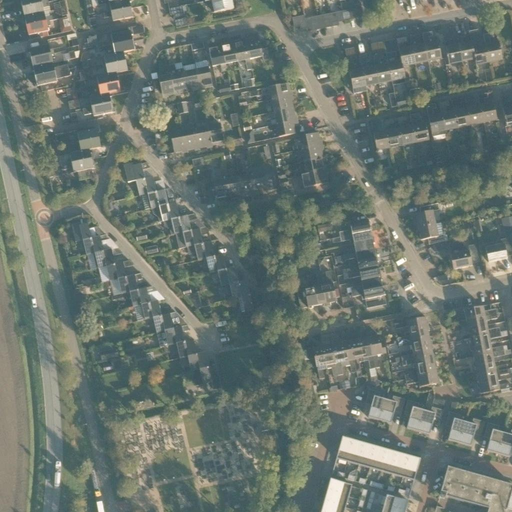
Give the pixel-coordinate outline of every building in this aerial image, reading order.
[(21,3),(22,8),(48,3),(47,0),(18,0),(19,4),(21,3)] [(130,0),(127,0),(109,4),(110,8),(107,9),(108,13),(131,9),(130,3),(131,3),(130,0)] [(231,0),(213,0),(211,1),(214,13),(233,9),(231,0)] [(22,15),(22,18),(44,13),(43,9),(49,7),(48,3),(22,8),(24,15),(22,15)] [(360,4),(354,5),(357,18),(363,17),(361,4),(360,4)] [(183,13),(186,12),(185,6),(182,6),(169,9),(170,16),(183,13)] [(132,15),(131,9),(108,13),(103,14),(104,19),(112,17),(113,22),(134,18),(133,15),(132,15)] [(329,14),(332,27),(339,26),(336,12),(329,14)] [(25,21),(26,27),(49,22),(48,18),(45,18),(44,13),(22,18),(23,22),(25,21)] [(332,27),(329,14),(323,15),(326,28),(332,27)] [(307,28),(304,15),(298,17),(301,30),(307,28)] [(320,29),(317,16),(310,17),(313,30),(320,29)] [(50,26),(49,22),(26,27),(28,33),(26,33),(28,41),(43,37),(48,36),(47,33),(48,32),(47,27),(50,26)] [(108,42),(109,46),(132,42),(132,41),(131,36),(132,36),(132,32),(131,32),(130,32),(129,33),(129,30),(111,34),(111,36),(110,36),(107,37),(108,42)] [(479,36),(478,30),(469,32),(471,43),(474,60),(475,66),(489,63),(485,47),(477,48),(476,42),(480,41),(479,36)] [(422,35),(425,46),(428,62),(442,60),(438,43),(430,45),(429,38),(433,37),(432,33),(422,35)] [(474,60),(471,43),(463,45),(462,38),(466,37),(465,33),(456,35),(458,46),(462,62),(474,60)] [(78,46),(75,34),(67,36),(68,41),(71,40),(73,47),(78,46)] [(483,36),(485,47),(489,63),(502,60),(498,44),(490,46),(489,39),(493,39),(492,34),(483,36)] [(415,65),(428,62),(425,46),(421,47),(418,36),(409,38),(412,49),(415,65)] [(462,62),(458,46),(450,48),(448,41),(453,40),(452,36),(443,37),(449,65),(462,62)] [(85,38),(83,50),(92,48),(91,41),(90,37),(85,38)] [(246,40),(250,59),(262,56),(263,61),(269,60),(265,42),(259,43),(258,37),(246,40)] [(399,51),(401,63),(402,68),(415,65),(412,49),(404,50),(402,44),(407,43),(406,38),(397,40),(399,51)] [(249,59),(250,59),(246,40),(234,42),(237,62),(245,60),(247,71),(252,70),(249,59)] [(383,43),(388,66),(391,82),(405,79),(402,68),(401,63),(394,64),(392,57),(396,57),(395,52),(399,51),(397,40),(383,43)] [(114,55),(125,53),(135,51),(135,48),(133,48),(132,42),(109,46),(100,48),(101,53),(106,51),(107,56),(114,55)] [(237,62),(234,42),(221,45),(225,64),(237,62)] [(375,68),(379,85),(391,82),(388,66),(381,67),(379,60),(383,59),(383,55),(379,55),(377,44),(370,45),(375,68)] [(225,64),(221,45),(208,47),(212,67),(220,65),(222,72),(227,71),(225,64)] [(30,53),(31,59),(53,54),(53,50),(49,51),(48,46),(27,50),(28,53),(30,53)] [(356,60),(354,49),(345,50),(353,90),(354,94),(367,92),(366,87),(362,71),(355,72),(353,65),(357,65),(356,60)] [(74,53),(74,52),(68,53),(70,60),(78,58),(79,52),(74,53)] [(101,63),(102,67),(125,62),(124,57),(126,56),(125,53),(114,55),(107,56),(103,57),(104,62),(101,63)] [(362,71),(366,87),(379,85),(375,68),(368,69),(366,63),(370,62),(369,57),(367,58),(366,53),(359,55),(362,71)] [(31,68),(52,64),(51,60),(55,59),(53,54),(31,59),(33,65),(31,66),(31,68)] [(87,60),(84,61),(80,62),(78,70),(89,68),(87,60)] [(107,75),(118,73),(129,71),(128,68),(126,69),(125,62),(102,67),(103,72),(106,71),(107,75)] [(187,92),(183,72),(183,69),(182,63),(174,65),(169,66),(171,75),(175,95),(187,92)] [(34,72),(35,77),(68,70),(67,65),(53,69),(52,64),(31,68),(32,72),(34,72)] [(195,70),(199,90),(212,87),(208,67),(195,70)] [(68,70),(35,77),(37,84),(35,84),(35,87),(40,86),(41,93),(54,90),(52,84),(56,83),(55,78),(58,77),(59,79),(74,76),(75,68),(68,70)] [(183,72),(187,92),(199,90),(195,70),(183,72)] [(118,73),(107,75),(96,78),(97,83),(94,84),(94,88),(118,83),(117,77),(118,77),(118,73)] [(171,75),(158,78),(162,97),(175,95),(171,75)] [(255,86),(254,79),(247,81),(249,88),(255,86)] [(118,83),(94,88),(96,93),(99,92),(100,96),(111,94),(122,91),(121,89),(119,90),(118,83)] [(264,102),(272,101),(271,100),(290,96),(288,83),(269,87),(270,96),(263,97),(264,102)] [(421,95),(420,89),(409,91),(410,97),(421,95)] [(76,101),(83,99),(81,93),(73,95),(72,100),(72,102),(76,101)] [(477,95),(479,106),(480,106),(483,124),(497,121),(493,104),(485,106),(483,99),(487,98),(488,100),(493,99),(491,93),(477,95)] [(88,108),(111,104),(109,98),(112,97),(111,94),(100,96),(89,98),(90,104),(87,104),(88,108)] [(388,95),(391,108),(396,107),(394,94),(388,95)] [(239,107),(247,106),(245,100),(243,101),(242,96),(237,97),(239,107)] [(271,100),(272,101),(274,112),(293,108),(290,96),(271,100)] [(467,109),(470,126),(483,124),(480,106),(479,106),(472,108),(471,101),(474,101),(473,96),(464,98),(466,109),(467,109)] [(511,108),(508,109),(506,102),(510,102),(509,97),(500,99),(506,127),(511,125),(511,108)] [(457,129),(470,126),(467,109),(466,109),(459,111),(457,104),(461,103),(460,99),(451,101),(453,112),(454,112),(457,129)] [(203,107),(201,100),(194,101),(195,108),(203,107)] [(76,101),(72,102),(68,103),(69,110),(75,109),(75,107),(77,107),(76,101)] [(438,103),(440,114),(441,114),(444,131),(457,129),(454,112),(453,112),(446,113),(444,107),(448,106),(447,101),(438,103)] [(186,103),(178,104),(178,105),(179,109),(179,113),(188,111),(187,107),(186,103)] [(111,104),(88,108),(82,110),(84,116),(90,115),(89,113),(92,112),(93,117),(115,113),(114,109),(112,110),(111,104)] [(177,113),(175,104),(165,107),(168,115),(177,113)] [(425,106),(431,134),(432,138),(445,135),(444,131),(441,114),(440,114),(433,116),(431,109),(436,108),(435,104),(425,106)] [(296,120),(293,108),(274,112),(276,124),(296,120)] [(411,127),(415,144),(429,141),(425,124),(422,125),(420,118),(419,118),(419,114),(409,116),(411,127)] [(415,144),(411,127),(404,128),(403,121),(406,121),(405,116),(396,118),(398,129),(399,129),(403,146),(415,144)] [(399,129),(398,129),(391,131),(390,124),(394,124),(393,119),(383,121),(386,132),(389,149),(403,146),(399,129)] [(296,120),(276,124),(277,125),(269,126),(270,132),(278,130),(279,137),(298,133),(296,120)] [(376,152),(389,149),(386,132),(378,133),(376,127),(380,126),(380,122),(370,123),(376,152)] [(207,126),(212,146),(224,143),(220,124),(207,126)] [(195,129),(200,148),(212,146),(207,126),(195,129)] [(74,140),(75,144),(98,139),(97,133),(99,133),(98,129),(77,134),(78,139),(74,140)] [(195,129),(183,131),(187,151),(200,148),(195,129)] [(187,151),(183,131),(171,134),(175,153),(187,151)] [(301,150),(321,146),(318,133),(299,137),(301,150)] [(233,139),(235,148),(244,145),(242,136),(233,139)] [(100,146),(98,139),(75,144),(76,148),(79,148),(80,153),(91,150),(102,148),(101,145),(100,146)] [(304,162),(323,158),(321,146),(301,150),(295,151),(297,163),(304,162)] [(68,165),(91,160),(90,154),(92,154),(91,150),(80,153),(70,155),(71,160),(68,161),(68,164),(68,165)] [(435,165),(434,157),(425,159),(427,167),(435,165)] [(45,160),(47,169),(51,168),(51,167),(56,165),(55,158),(54,158),(45,160)] [(307,175),(326,170),(323,158),(304,162),(307,175)] [(68,165),(68,164),(61,166),(61,171),(68,169),(69,174),(95,169),(95,166),(93,166),(91,160),(68,165)] [(132,164),(124,166),(126,174),(125,180),(127,181),(127,183),(136,181),(139,196),(140,196),(148,194),(144,179),(142,171),(148,169),(147,164),(141,165),(140,162),(132,164)] [(58,170),(52,171),(51,168),(47,169),(49,179),(53,178),(59,177),(58,170)] [(383,177),(394,174),(393,168),(381,171),(383,177)] [(326,170),(307,175),(301,176),(304,188),(329,183),(326,170)] [(272,171),(251,175),(255,194),(276,190),(274,180),(272,171)] [(286,179),(284,172),(277,174),(278,180),(286,179)] [(239,177),(243,197),(255,194),(251,175),(239,177)] [(148,194),(140,196),(144,210),(151,209),(152,209),(159,207),(156,192),(154,182),(160,181),(159,176),(152,177),(144,179),(148,194)] [(243,197),(239,177),(227,180),(230,199),(243,197)] [(218,201),(230,199),(227,180),(208,183),(210,194),(216,193),(218,201)] [(159,207),(152,209),(154,214),(159,218),(160,222),(164,221),(172,220),(168,205),(166,195),(172,194),(174,192),(170,189),(156,192),(159,207)] [(172,220),(164,221),(165,227),(170,231),(171,235),(175,234),(183,233),(179,218),(176,203),(168,205),(172,220)] [(418,228),(436,224),(433,211),(439,210),(438,203),(421,207),(423,213),(416,215),(418,228)] [(183,233),(175,234),(179,249),(187,247),(194,246),(191,231),(189,222),(195,220),(194,215),(188,216),(179,218),(183,233)] [(87,255),(95,254),(92,239),(88,224),(87,219),(80,220),(81,223),(72,226),(76,243),(83,241),(87,255)] [(340,237),(370,231),(369,225),(371,225),(370,222),(350,226),(351,231),(339,233),(340,237)] [(436,224),(418,228),(421,240),(428,239),(429,245),(446,242),(444,235),(438,237),(436,224)] [(326,231),(325,225),(317,226),(318,233),(326,231)] [(194,246),(187,247),(188,255),(196,254),(198,260),(206,258),(203,244),(201,235),(210,232),(206,228),(200,229),(199,229),(191,231),(194,246)] [(350,245),(354,244),(374,241),(373,237),(372,238),(370,231),(340,237),(341,242),(349,241),(350,245)] [(145,233),(135,235),(137,241),(147,239),(145,233)] [(99,237),(92,239),(95,254),(98,268),(106,267),(103,252),(102,248),(101,242),(107,240),(106,236),(99,237)] [(501,245),(486,248),(489,263),(507,259),(506,253),(511,251),(511,243),(511,238),(506,239),(500,240),(501,245)] [(468,244),(467,239),(453,242),(452,249),(453,255),(450,255),(453,270),(473,266),(471,260),(478,258),(476,245),(469,246),(468,244)] [(343,251),(343,255),(374,250),(373,244),(374,243),(374,241),(354,244),(355,249),(343,251)] [(218,271),(215,256),(211,242),(203,244),(206,258),(209,273),(218,271)] [(158,253),(156,246),(144,249),(146,255),(158,253)] [(111,250),(103,252),(106,267),(109,281),(118,280),(114,265),(112,256),(123,254),(118,249),(111,250)] [(356,258),(357,263),(378,259),(377,256),(375,256),(374,250),(343,255),(345,261),(356,258)] [(223,254),(215,256),(218,271),(221,286),(224,285),(225,285),(229,284),(226,269),(224,259),(223,254)] [(342,275),(347,274),(378,268),(376,262),(378,262),(378,259),(357,263),(358,267),(342,271),(342,275)] [(127,278),(124,268),(133,266),(129,261),(123,263),(114,265),(118,280),(121,294),(129,292),(127,278)] [(229,284),(225,285),(227,293),(228,294),(230,295),(232,294),(233,299),(238,298),(241,297),(238,282),(235,267),(226,269),(229,284)] [(378,268),(347,274),(342,275),(343,280),(360,277),(361,282),(381,278),(381,274),(379,275),(378,268)] [(337,290),(334,290),(330,272),(325,273),(327,282),(322,283),(323,286),(327,305),(337,303),(336,298),(339,298),(337,290)] [(127,278),(129,292),(133,307),(141,305),(138,291),(135,281),(142,280),(141,274),(127,278)] [(316,274),(311,275),(317,307),(327,305),(323,286),(318,286),(316,274)] [(317,307),(311,275),(306,276),(309,289),(304,290),(308,309),(317,307)] [(381,278),(361,282),(362,286),(346,289),(347,293),(351,293),(381,287),(380,281),(382,281),(381,278)] [(241,297),(238,298),(241,310),(244,309),(245,312),(259,309),(258,304),(255,292),(249,293),(246,280),(238,282),(241,297)] [(144,320),(153,318),(149,303),(147,294),(157,292),(153,287),(138,291),(141,305),(144,320)] [(191,294),(189,287),(182,289),(184,296),(191,294)] [(381,287),(351,293),(352,298),(361,296),(362,301),(365,300),(384,296),(385,296),(384,293),(383,293),(381,287)] [(88,302),(86,294),(78,296),(80,304),(88,302)] [(156,333),(164,331),(161,316),(158,301),(149,303),(153,318),(156,333)] [(462,311),(464,321),(497,314),(496,309),(484,312),(483,306),(462,311)] [(176,344),(173,329),(169,314),(161,316),(164,331),(156,333),(160,348),(168,346),(176,344)] [(497,314),(464,321),(466,330),(487,325),(486,321),(498,318),(497,314)] [(408,332),(428,328),(428,325),(426,325),(425,318),(394,325),(395,330),(407,328),(408,332)] [(100,325),(87,328),(88,334),(90,334),(95,332),(100,331),(101,331),(100,326),(100,325)] [(488,330),(487,325),(466,330),(468,339),(500,332),(499,327),(488,330)] [(187,326),(173,329),(176,344),(180,359),(188,357),(185,342),(183,333),(189,331),(187,326)] [(429,331),(428,328),(408,332),(409,336),(397,339),(398,344),(429,337),(428,331),(429,331)] [(470,348),(491,344),(489,339),(501,337),(500,332),(468,339),(470,348)] [(374,336),(369,337),(375,369),(379,368),(377,356),(386,354),(383,341),(379,342),(378,334),(374,335),(374,336)] [(363,358),(368,357),(370,370),(374,369),(375,369),(369,337),(362,339),(362,337),(359,338),(363,358)] [(412,350),(432,346),(432,343),(430,344),(429,337),(398,344),(399,348),(411,346),(412,350)] [(364,362),(363,358),(359,338),(355,339),(356,340),(350,341),(356,373),(360,372),(358,363),(364,362)] [(193,340),(185,342),(188,357),(191,372),(199,370),(196,355),(193,340)] [(340,342),(345,362),(349,361),(351,374),(356,373),(350,341),(344,343),(344,341),(340,342)] [(345,362),(340,342),(337,343),(337,344),(331,345),(338,376),(343,375),(340,363),(345,362)] [(491,344),(470,348),(472,357),(504,351),(503,346),(491,348),(491,344)] [(338,376),(331,345),(325,346),(325,345),(322,346),(327,369),(332,368),(333,377),(338,376)] [(327,369),(322,346),(319,346),(319,348),(313,349),(313,350),(307,351),(309,361),(315,359),(316,367),(319,380),(324,379),(322,370),(327,369)] [(433,350),(432,346),(412,350),(413,355),(401,357),(402,362),(432,356),(431,350),(433,350)] [(112,358),(110,350),(99,353),(101,360),(112,358)] [(504,351),(472,357),(473,366),(494,362),(493,358),(505,355),(504,351)] [(205,353),(196,355),(199,364),(200,370),(192,372),(195,386),(203,385),(212,383),(212,386),(213,390),(221,388),(217,372),(210,374),(207,363),(205,353)] [(416,369),(436,364),(435,361),(434,362),(432,356),(402,362),(403,367),(415,364),(416,369)] [(112,370),(111,362),(102,363),(104,371),(112,370)] [(473,366),(475,376),(508,369),(507,364),(495,367),(494,362),(473,366)] [(405,376),(405,380),(436,374),(435,368),(437,368),(436,364),(416,369),(412,370),(413,374),(405,376)] [(477,385),(498,380),(501,380),(500,375),(509,373),(511,372),(511,368),(508,369),(475,376),(477,385)] [(436,374),(405,380),(406,385),(419,383),(419,387),(440,383),(439,380),(437,380),(436,374)] [(312,387),(311,380),(308,381),(312,395),(317,393),(316,386),(312,387)] [(498,380),(477,385),(479,394),(511,388),(510,383),(499,385),(498,380)] [(350,388),(349,381),(341,383),(342,390),(350,388)] [(379,421),(385,400),(379,398),(380,393),(369,390),(365,404),(371,406),(368,418),(379,421)] [(385,400),(379,421),(390,425),(394,412),(400,414),(404,400),(393,397),(391,402),(385,400)] [(410,417),(406,429),(418,432),(424,411),(417,409),(419,404),(407,401),(403,415),(410,417)] [(424,411),(418,432),(429,436),(433,423),(439,425),(443,411),(432,408),(430,413),(424,411)] [(459,444),(465,423),(459,421),(460,416),(449,413),(445,427),(451,428),(447,441),(459,444)] [(465,423),(459,444),(470,447),(474,435),(480,437),(484,423),(473,419),(471,425),(465,423)] [(490,439),(486,452),(497,455),(503,434),(497,432),(499,427),(487,424),(483,438),(490,439)] [(503,434),(497,455),(509,458),(511,447),(511,430),(510,435),(503,434)] [(339,448),(336,459),(347,462),(353,441),(342,437),(339,448)] [(364,444),(353,441),(347,462),(358,466),(364,444)] [(364,444),(358,466),(369,469),(375,447),(364,444)] [(375,447),(369,469),(380,472),(386,451),(375,447)] [(397,454),(386,451),(380,472),(391,475),(397,454)] [(402,478),(408,457),(397,454),(391,475),(402,478)] [(408,457),(402,478),(414,481),(417,470),(420,460),(408,456),(408,457)] [(491,511),(511,511),(507,510),(511,491),(511,486),(447,468),(440,492),(493,507),(491,511)] [(327,491),(348,497),(351,486),(330,480),(327,491)] [(327,491),(324,502),(345,508),(348,497),(327,491)] [(383,507),(400,511),(404,511),(407,502),(386,496),(383,507)] [(321,511),(344,511),(345,508),(324,502),(321,511)]
